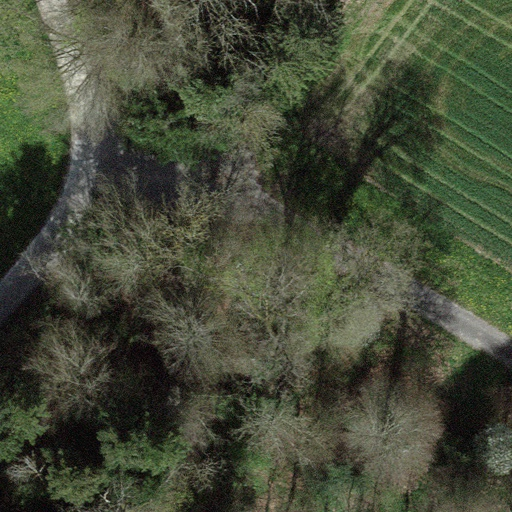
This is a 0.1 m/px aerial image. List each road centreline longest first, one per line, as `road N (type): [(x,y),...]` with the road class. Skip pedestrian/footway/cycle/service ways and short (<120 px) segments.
road 1 (track): [(63,226),(114,214),(274,251),(511,366)]
road 2 (track): [(80,0),(89,115),(63,226)]
